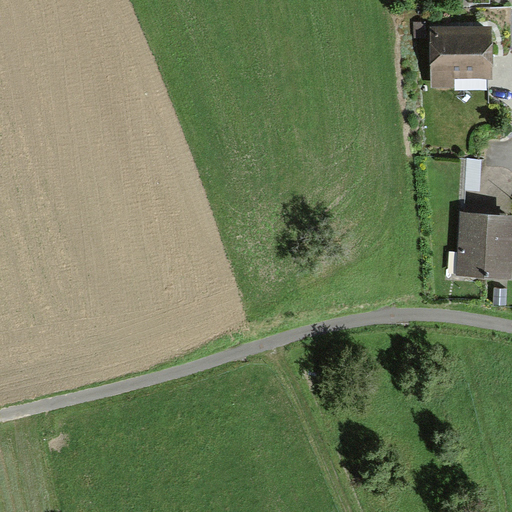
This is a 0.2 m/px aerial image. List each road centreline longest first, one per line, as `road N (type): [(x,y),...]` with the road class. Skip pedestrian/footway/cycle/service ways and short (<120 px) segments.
road 1 (track): [(0,416),(386,313),(511,327)]
road 2 (track): [(345,511),(269,339)]
